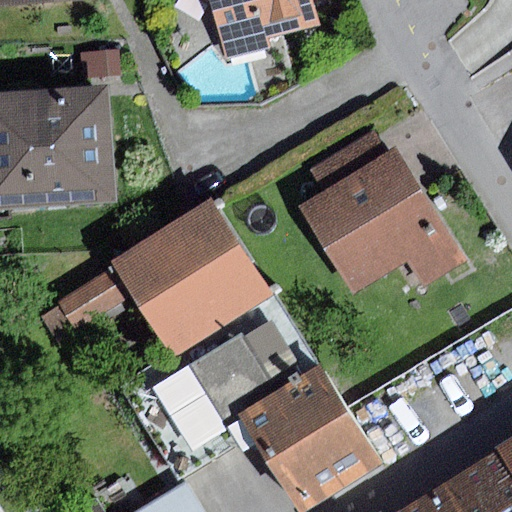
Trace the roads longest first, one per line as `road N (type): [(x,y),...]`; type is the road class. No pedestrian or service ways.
road 1 (residential): [(511,204),(378,0)]
road 2 (residential): [(511,424),(370,511)]
